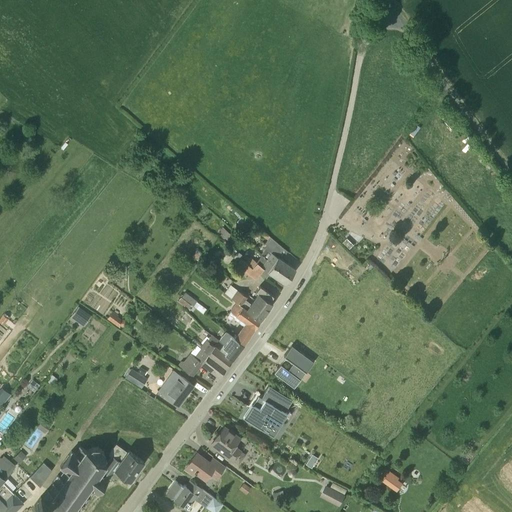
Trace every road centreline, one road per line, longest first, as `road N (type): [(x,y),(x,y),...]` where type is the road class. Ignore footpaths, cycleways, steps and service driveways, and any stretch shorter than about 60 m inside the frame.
road 1 (residential): [(125,511),(303,268),(317,241),(360,47),(395,15)]
road 2 (unclassified): [(511,176),(395,15)]
